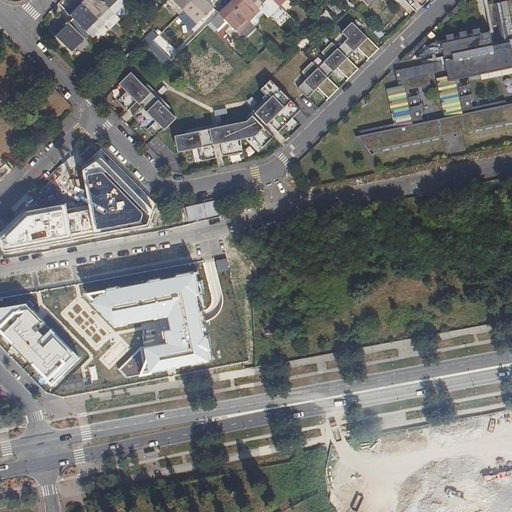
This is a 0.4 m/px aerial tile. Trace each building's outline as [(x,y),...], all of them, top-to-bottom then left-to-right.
[(78,0),(75,0),(65,10),(74,18),(85,30),(97,19),(78,0)] [(78,0),(97,19),(109,8),(101,0),(78,0)] [(116,0),(109,8),(116,16),(127,3),(123,0),(116,0)] [(169,0),(167,2),(179,16),(184,11),(173,0),(169,0)] [(173,0),(184,11),(195,0),(173,0)] [(197,24),(213,8),(205,0),(195,0),(184,11),(197,24)] [(250,0),(234,0),(231,3),(249,21),(260,10),(250,0)] [(250,0),(260,10),(269,0),(250,0)] [(442,58),(446,57),(448,62),(393,73),(397,89),(385,91),(393,130),(362,137),(363,141),(358,142),(362,160),(511,126),(511,0),(504,0),(505,3),(490,6),(496,29),(500,27),(506,47),(498,49),(492,31),(487,33),(489,39),(479,41),(478,35),(465,38),(430,43),(428,41),(433,36),(429,33),(398,64),(441,54),(442,58)] [(231,3),(219,15),(237,33),(249,21),(231,3)] [(97,19),(105,27),(116,16),(109,8),(97,19)] [(254,26),(254,27),(258,22),(258,19),(264,14),(260,10),(249,21),(254,26)] [(80,35),(85,30),(74,18),(69,23),(64,18),(50,31),(71,52),(84,39),(80,35)] [(85,30),(93,38),(105,27),(97,19),(85,30)] [(249,21),(237,33),(242,38),(254,26),(249,21)] [(311,61),(301,71),(307,77),(297,86),(307,96),(317,86),(327,97),(337,88),(326,77),(336,67),(348,79),(358,69),(348,58),(358,48),(368,58),(378,48),(352,21),(341,31),(348,38),(338,48),(332,41),(322,52),(327,57),(317,67),(311,61)] [(159,36),(147,47),(166,67),(174,59),(168,52),(172,46),(160,35),(159,36)] [(150,90),(132,73),(121,84),(128,91),(118,101),(129,111),(150,90)] [(272,81),(262,91),(271,100),(259,111),(280,132),(302,111),(272,81)] [(155,95),(133,116),(147,130),(157,121),(164,129),(176,117),(155,95)] [(248,122),(218,128),(224,156),(242,152),(239,140),(253,137),(264,149),(275,138),(254,116),(248,122)] [(212,129),(177,136),(180,152),(199,149),(202,162),(218,158),(212,129)]
